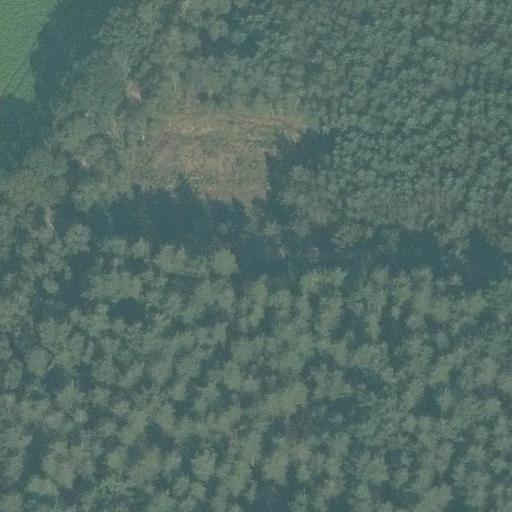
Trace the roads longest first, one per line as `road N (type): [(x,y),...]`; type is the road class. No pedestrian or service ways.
road 1 (track): [(511,268),(49,240)]
road 2 (track): [(49,240),(183,26)]
road 3 (track): [(511,358),(452,511)]
